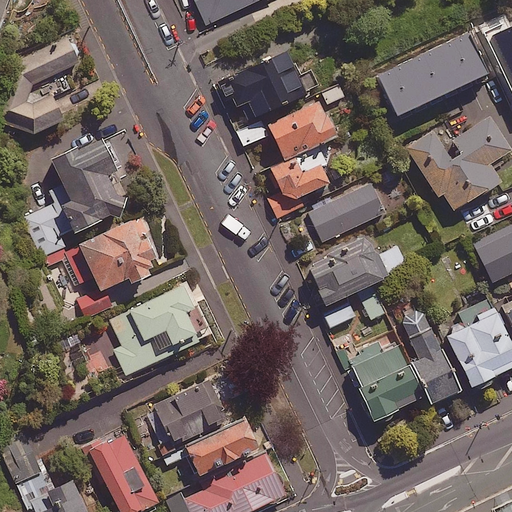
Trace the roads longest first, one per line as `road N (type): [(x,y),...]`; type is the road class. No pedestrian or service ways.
road 1 (residential): [(97,0),(146,103),(184,142),(323,427)]
road 2 (tertiary): [(399,484),(453,459),(511,445)]
road 3 (tertiary): [(511,446),(412,511)]
